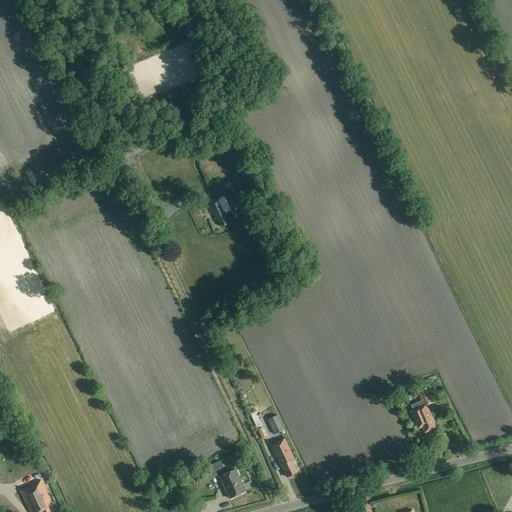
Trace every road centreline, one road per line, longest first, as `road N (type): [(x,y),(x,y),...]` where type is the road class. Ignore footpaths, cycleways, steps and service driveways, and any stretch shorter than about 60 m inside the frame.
road 1 (track): [(279,509),(156,240),(170,210),(231,182)]
road 2 (unclassified): [(268,511),(511,448)]
